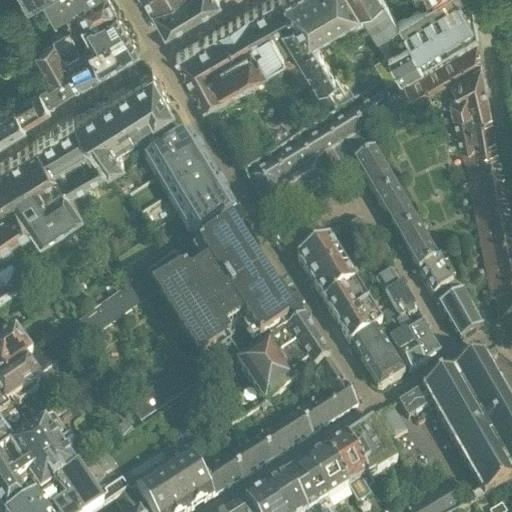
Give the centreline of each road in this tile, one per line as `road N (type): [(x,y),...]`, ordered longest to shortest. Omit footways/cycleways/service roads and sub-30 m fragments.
road 1 (residential): [(156,50),(374,408)]
road 2 (residential): [(211,511),(374,408)]
road 3 (residential): [(156,50),(0,148)]
road 4 (residential): [(374,408),(511,325)]
